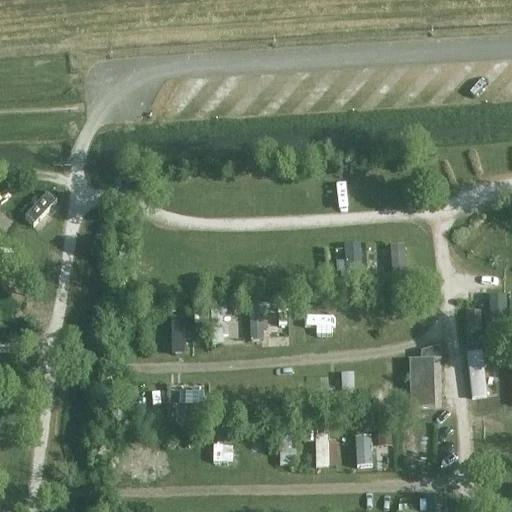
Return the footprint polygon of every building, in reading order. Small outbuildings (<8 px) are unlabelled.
[(39,234),(63,209),(48,195),(25,221),(39,234)] [(0,229),(7,235),(17,223),(0,208),(0,229)] [(368,279),(367,245),(351,246),(352,280),(368,279)] [(398,283),(412,283),(412,245),(398,245),(398,283)] [(383,247),(385,284),(397,283),(395,246),(383,247)] [(511,343),(511,296),(485,298),(485,311),(475,311),(476,344),(511,343)] [(216,303),(219,346),(233,345),(230,302),(216,303)] [(257,308),(257,340),(268,340),(269,308),(257,308)] [(177,346),(189,346),(189,315),(177,315),(177,346)] [(410,363),(412,411),(435,410),(434,362),(410,363)] [(394,405),(407,405),(407,372),(394,372),(394,405)] [(361,408),(360,373),(347,374),(349,408),(361,408)] [(212,421),(213,392),(191,392),(191,421),(212,421)] [(297,431),(284,432),(286,467),(299,467),(297,431)] [(129,438),(128,472),(139,473),(139,455),(159,456),(160,439),(129,438)] [(409,438),(410,464),(422,463),(421,438),(409,438)] [(432,511),(448,511),(449,497),(432,497),(432,511)]
